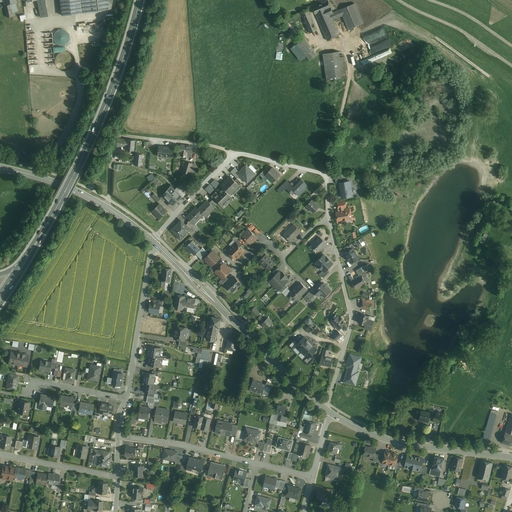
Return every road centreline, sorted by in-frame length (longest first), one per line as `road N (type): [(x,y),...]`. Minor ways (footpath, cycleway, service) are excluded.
road 1 (primary): [(139,0),(100,117),(21,265)]
road 2 (secondary): [(324,408),(154,242)]
road 3 (residential): [(118,435),(312,477)]
road 4 (residential): [(328,219),(351,324),(324,408)]
road 5 (secondary): [(511,458),(398,442),(330,412)]
road 6 (track): [(333,45),(395,15),(490,77)]
road 7 (secondary): [(154,242),(93,200),(0,167)]
road 8 (residential): [(154,242),(126,396)]
road 9 (residential): [(235,153),(327,175),(328,219)]
road 10 (track): [(511,66),(397,0)]
road 11 (residential): [(154,242),(235,153)]
